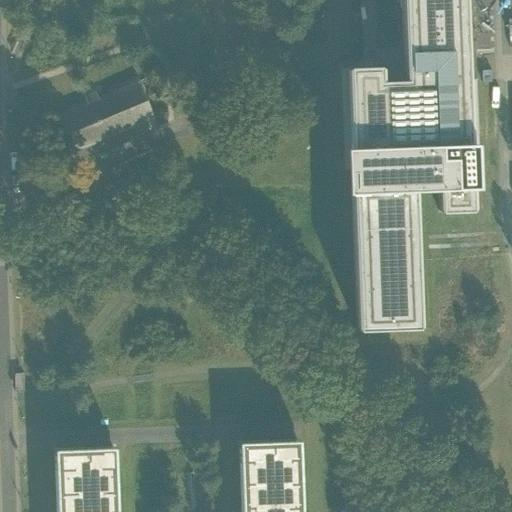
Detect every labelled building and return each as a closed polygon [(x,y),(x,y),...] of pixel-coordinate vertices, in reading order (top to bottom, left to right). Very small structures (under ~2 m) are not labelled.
[(335,0),(338,56),(349,55),(346,0),(335,0)] [(351,167),(343,168),(343,169),(349,168),(355,328),(357,328),(358,330),(417,327),(418,326),(419,326),(414,190),(412,190),(412,189),(438,188),(438,189),(436,189),(437,210),(439,210),(439,211),(470,210),(471,210),(471,208),(473,208),(471,164),(477,164),(477,162),(469,163),(466,80),(474,80),(474,79),(468,79),(464,0),(400,0),(403,78),(405,78),(405,79),(379,80),(378,66),(347,67),(347,81),(351,167)] [(58,117),(65,132),(73,150),(153,115),(138,82),(98,99),(95,91),(83,96),(87,105),(58,117)] [(302,511),(299,433),(236,436),(239,511),(302,511)] [(117,511),(115,448),(115,447),(114,446),(113,446),(112,446),(56,448),(54,448),(53,449),(53,450),(55,511),(117,511)]
